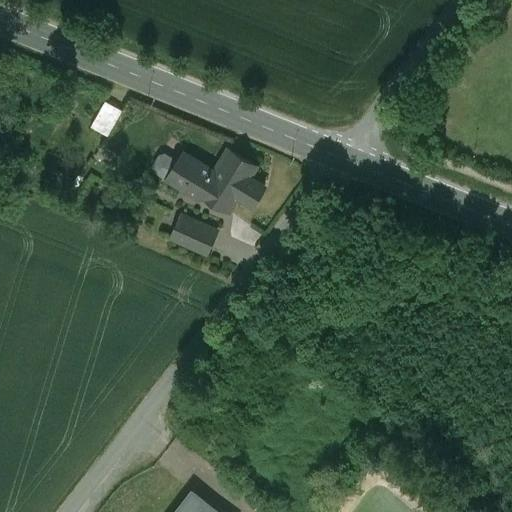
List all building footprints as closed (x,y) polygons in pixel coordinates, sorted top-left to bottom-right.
[(105,102),(91,127),(106,135),(120,110),(105,102)] [(102,147),(96,157),(107,163),(113,153),(102,147)] [(258,167),(228,149),(214,172),(200,194),(201,195),(230,212),(239,198),(253,206),(265,186),(251,178),(258,167)] [(214,172),(183,153),(178,162),(167,178),(199,198),(201,195),(200,194),(214,172)] [(166,155),(161,156),(155,166),(156,171),(167,178),(178,162),(166,155)] [(217,231),(182,216),(172,238),(207,254),(217,231)] [(308,473),(283,454),(263,479),(288,499),(308,473)] [(261,482),(255,489),(264,496),(269,489),(261,482)] [(216,511),(193,493),(177,511),(216,511)]
